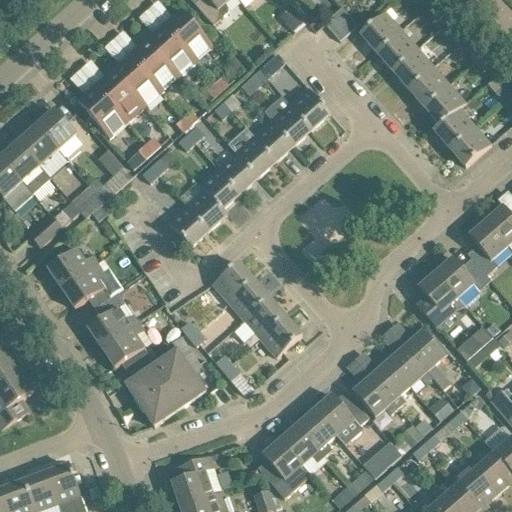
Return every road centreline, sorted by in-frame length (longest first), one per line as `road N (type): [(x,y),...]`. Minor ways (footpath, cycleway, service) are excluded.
road 1 (residential): [(115,465),(266,414),(350,338)]
road 2 (residential): [(101,427),(0,268)]
road 3 (residential): [(136,207),(197,283),(255,233)]
road 4 (residential): [(350,338),(363,327),(377,273),(448,211)]
road 5 (residential): [(255,233),(374,128)]
road 6 (residential): [(350,338),(255,233)]
